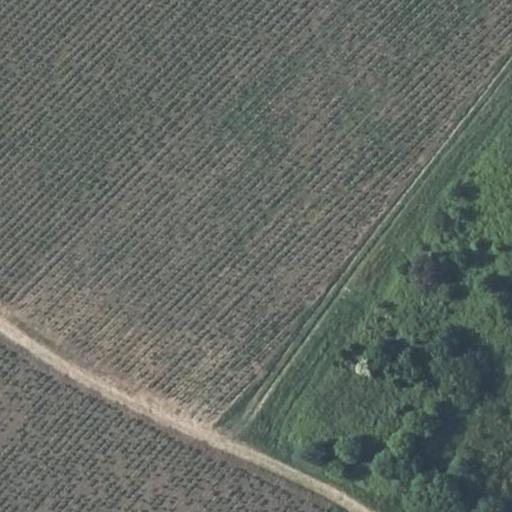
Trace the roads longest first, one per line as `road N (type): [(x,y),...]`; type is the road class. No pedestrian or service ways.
road 1 (track): [(201,439),(365,245),(511,45)]
road 2 (track): [(353,511),(60,367),(0,320)]
